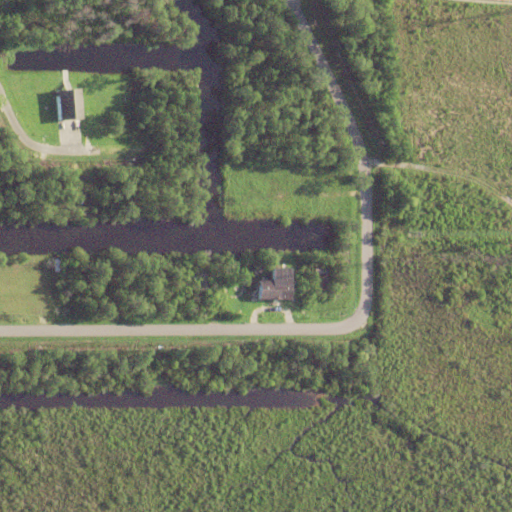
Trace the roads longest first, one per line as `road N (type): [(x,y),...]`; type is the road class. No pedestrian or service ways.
road 1 (residential): [(330,329),(350,329),(365,306),(362,183),(347,133),(281,0)]
road 2 (residential): [(330,329),(0,333)]
road 3 (residential): [(137,153),(23,150),(0,109)]
